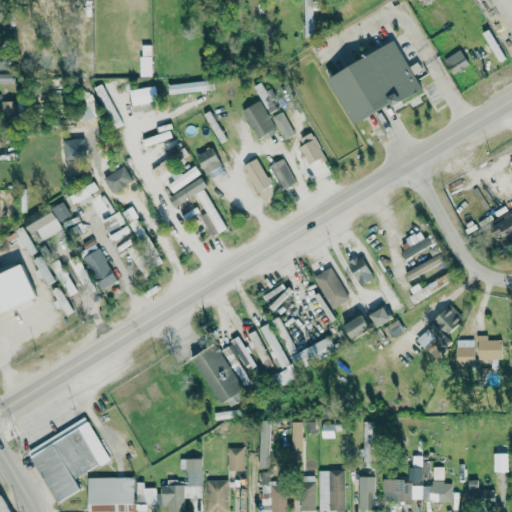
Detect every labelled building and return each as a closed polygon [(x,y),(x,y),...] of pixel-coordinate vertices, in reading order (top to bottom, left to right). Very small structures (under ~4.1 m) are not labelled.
[(309,0),(304,0),(304,22),(313,22),(313,6),(309,6),(309,0)] [(327,76),(353,124),(420,88),(395,40),(327,76)] [(451,74),(470,66),(462,49),(444,58),(451,74)] [(0,72),(0,83),(12,83),(12,73),(0,72)] [(168,85),(169,95),(212,89),(210,78),(168,85)] [(129,90),(133,111),(156,107),(152,86),(129,90)] [(265,107),(275,102),(267,88),(258,93),(265,107)] [(88,94),(75,100),(84,121),(97,115),(88,94)] [(14,100),(1,101),(1,113),(14,112),(14,100)] [(258,137),(276,126),(259,100),(241,110),(258,137)] [(109,113),(115,128),(122,125),(116,110),(109,113)] [(294,134),(284,111),(272,117),(283,139),(294,134)] [(142,138),(143,145),(172,138),(170,131),(142,138)] [(296,138),(304,158),(307,158),(314,176),(329,170),(313,132),(296,138)] [(84,137),(62,140),(64,157),(85,155),(84,137)] [(221,166),(212,147),(196,154),(205,173),(221,166)] [(154,175),(187,156),(183,149),(150,169),(154,175)] [(242,165),(257,192),(271,184),(256,158),(242,165)] [(281,189),(295,181),(282,158),(268,166),(281,189)] [(167,184),(172,192),(201,174),(195,165),(181,174),(178,169),(170,174),(174,180),(167,184)] [(132,181),(124,166),(103,177),(111,193),(132,181)] [(226,228),(203,187),(207,185),(202,177),(174,192),(180,202),(195,194),(205,212),(199,216),(210,237),(226,228)] [(98,189),(94,181),(70,194),(77,207),(93,198),(90,193),(98,189)] [(58,221),(70,215),(63,201),(51,207),(58,221)] [(121,212),(142,243),(150,238),(129,207),(121,212)] [(34,242),(61,231),(53,212),(26,223),(34,242)] [(101,219),(106,231),(123,224),(118,212),(101,219)] [(511,214),(489,228),(499,245),(511,237),(511,214)] [(130,233),(127,226),(109,233),(111,240),(130,233)] [(404,256),(431,247),(426,233),(408,240),(408,242),(399,245),(404,256)] [(117,280),(93,240),(77,250),(101,290),(117,280)] [(404,271),(408,279),(443,261),(439,253),(404,271)] [(373,278),(360,254),(346,261),(360,285),(373,278)] [(68,259),(81,285),(89,281),(76,255),(68,259)] [(51,263),(67,296),(75,292),(59,259),(51,263)] [(37,265),(46,284),(53,281),(44,262),(37,265)] [(0,272),(0,312),(35,298),(21,263),(0,272)] [(330,309),(348,300),(332,266),(314,275),(330,309)] [(408,293),(412,301),(450,283),(446,275),(408,293)] [(50,291),(61,306),(68,302),(57,286),(50,291)] [(414,338),(423,348),(429,343),(439,353),(452,341),(447,335),(463,319),(450,305),(414,338)] [(390,319),(383,306),(369,314),(376,327),(390,319)] [(343,325),(352,340),(370,328),(360,314),(343,325)] [(287,351),(294,347),(278,316),(271,320),(287,351)] [(388,339),(404,332),(399,319),(382,327),(388,339)] [(280,367),(287,364),(268,323),(260,327),(280,367)] [(249,332),(262,368),(270,365),(257,329),(249,332)] [(502,340),(486,340),(487,335),(477,334),(477,359),(501,359),(502,340)] [(231,339),(245,370),(254,366),(240,335),(231,339)] [(295,351),(300,366),(336,352),(330,337),(295,351)] [(456,365),(475,365),(474,339),(456,339),(456,365)] [(218,404),(242,391),(216,343),(192,356),(218,404)] [(247,375),(228,346),(221,350),(240,379),(247,375)] [(291,367),(277,374),(283,384),(296,376),(291,367)] [(109,460),(87,418),(27,448),(54,503),(80,490),(73,478),(109,460)] [(260,420),(258,468),(268,468),(270,420),(260,420)] [(291,469),(301,469),(302,420),(292,420),(291,469)] [(314,433),(315,421),(305,421),(305,433),(314,433)] [(322,438),(334,438),(334,423),(322,423),(322,438)] [(243,447),(227,447),(227,470),(243,470),(243,447)] [(493,472),(508,472),(508,453),(494,452),(493,472)] [(202,458),(179,458),(179,469),(186,469),(186,481),(167,481),(167,485),(160,485),(160,493),(156,493),(156,505),(167,505),(166,511),(183,511),(184,497),(201,497),(202,458)] [(443,466),(431,467),(432,485),(423,486),(423,502),(452,501),(451,483),(443,483),(443,466)] [(319,510),(345,509),(344,470),(318,470),(319,510)] [(286,511),(286,481),(270,481),(271,471),(261,471),(261,511),(277,511),(278,511),(286,511)] [(315,476),(300,475),(299,510),(314,510),(315,476)] [(134,511),(134,477),(87,477),(87,511),(134,511)] [(227,511),(227,479),(206,480),(206,511),(227,511)] [(383,501),(410,502),(410,480),(384,479),(383,501)] [(144,488),(143,481),(135,481),(136,504),(155,504),(155,487),(144,488)] [(374,483),(358,484),(358,509),(374,508),(374,483)] [(0,511),(8,511),(0,496),(0,511)]
